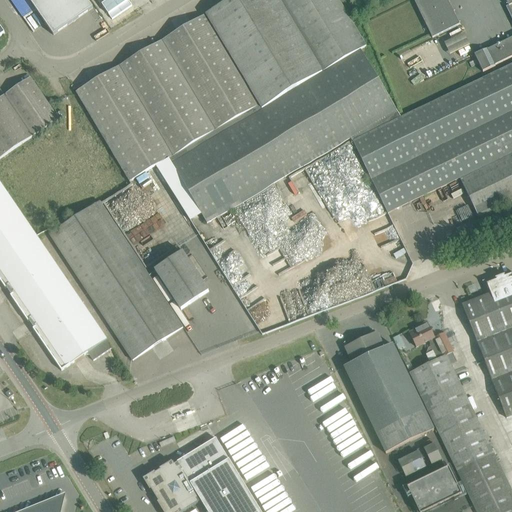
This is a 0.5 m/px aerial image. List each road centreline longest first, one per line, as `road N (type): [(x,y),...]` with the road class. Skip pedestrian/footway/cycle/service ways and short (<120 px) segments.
road 1 (unclassified): [(52,424),(511,248)]
road 2 (unknown): [(431,279),(492,432),(511,436)]
road 3 (unclassified): [(28,43),(40,60),(61,67),(181,0)]
